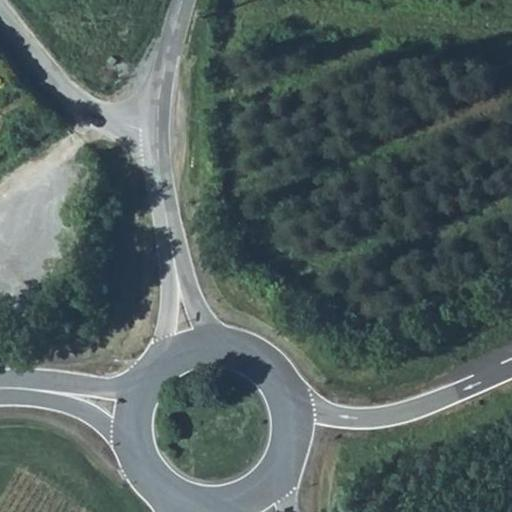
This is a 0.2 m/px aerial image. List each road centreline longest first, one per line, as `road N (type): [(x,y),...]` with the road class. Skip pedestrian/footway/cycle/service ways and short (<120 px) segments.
road 1 (trunk): [(511,366),(379,417),(343,417),(284,398)]
road 2 (unclassified): [(0,8),(49,72),(93,109),(157,129)]
road 3 (tertiary): [(0,394),(75,404),(138,443)]
road 4 (tertiary): [(146,384),(0,378)]
road 5 (unclassified): [(184,0),(157,129)]
road 6 (unclassified): [(171,240),(165,365)]
